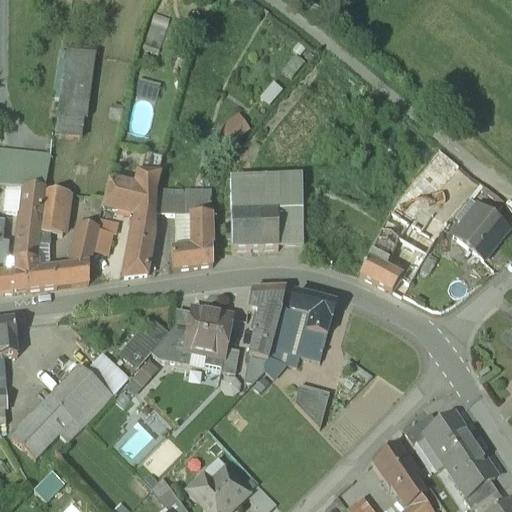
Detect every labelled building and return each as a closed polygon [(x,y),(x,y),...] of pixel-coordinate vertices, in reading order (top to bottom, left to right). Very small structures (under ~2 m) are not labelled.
[(511,0),(487,0),(511,21),(511,0)] [(95,63),(65,57),(57,121),(84,125),(87,125),(95,63)] [(158,98),(160,89),(140,85),(138,95),(158,98)] [(122,113),(111,110),(107,123),(118,126),(122,113)] [(247,137),(237,120),(215,133),(225,150),(247,137)] [(84,125),(57,121),(54,141),(78,144),(82,142),(84,125)] [(49,162),(0,154),(0,192),(23,195),(23,193),(43,195),(49,162)] [(88,168),(51,162),(45,196),(67,199),(66,201),(102,208),(106,193),(108,184),(87,180),(88,168)] [(389,223),(434,250),(445,235),(422,221),(454,177),(436,163),(395,212),(389,223)] [(157,181),(136,180),(134,191),(138,195),(153,196),(157,181)] [(300,190),(257,190),(230,190),(230,204),(230,223),(258,222),(276,222),(277,254),(301,254),(301,222),(300,190)] [(43,195),(23,193),(23,195),(15,265),(35,267),(38,237),(43,195)] [(132,199),(106,193),(102,208),(101,213),(129,219),(132,199)] [(45,196),(43,195),(38,237),(61,240),(66,201),(67,199),(45,196)] [(153,196),(138,195),(133,197),(132,199),(129,219),(136,220),(137,215),(152,218),(153,196)] [(186,197),(153,196),(152,218),(152,221),(175,222),(189,222),(210,223),(210,206),(186,205),(186,197)] [(152,218),(137,215),(136,220),(123,285),(146,282),(145,281),(153,239),(152,222),(152,221),(152,218)] [(507,243),(478,220),(464,239),(461,237),(452,249),(482,274),(507,243)] [(210,223),(189,222),(190,255),(175,256),(171,257),(174,279),(210,273),(210,223)] [(189,222),(175,222),(175,256),(190,255),(189,222)] [(277,254),(276,222),(258,222),(230,223),(230,259),(277,259),(277,254)] [(434,250),(389,223),(380,242),(397,250),(397,251),(417,263),(424,267),(434,250)] [(115,230),(98,226),(96,235),(95,237),(112,241),(115,230)] [(77,231),(67,275),(52,277),(55,294),(88,291),(87,289),(88,272),(95,237),(96,235),(77,231)] [(380,242),(358,287),(390,304),(398,291),(400,288),(385,280),(397,251),(397,250),(380,242)] [(417,263),(401,289),(400,288),(398,291),(407,296),(424,267),(417,263)] [(35,267),(15,265),(14,280),(12,299),(55,294),(52,277),(46,278),(47,273),(35,274),(35,267)] [(14,280),(4,280),(1,300),(12,299),(14,280)] [(284,297),(250,298),(246,318),(256,320),(248,362),(266,367),(268,360),(268,359),(271,350),(277,329),(278,325),(281,314),(284,297)] [(250,298),(236,298),(232,315),(246,318),(250,298)] [(334,313),(294,302),(289,321),(294,322),(309,326),(305,339),(324,345),(334,313)] [(230,325),(191,318),(187,337),(183,358),(190,360),(222,366),(224,357),(230,325)] [(309,326),(294,322),(290,333),(292,333),(286,354),(299,358),(305,339),(309,326)] [(12,327),(0,328),(0,376),(1,376),(1,377),(2,377),(0,365),(0,363),(16,362),(12,327)] [(290,333),(277,329),(271,350),(276,352),(286,354),(292,333),(290,333)] [(174,334),(150,361),(158,368),(188,373),(190,360),(183,358),(187,337),(174,334)] [(324,345),(305,339),(299,358),(298,365),(317,371),(324,345)] [(285,373),(271,369),(276,352),(271,350),(268,359),(268,360),(266,367),(264,379),(272,387),(285,373)] [(286,354),(276,352),(271,369),(285,373),(295,376),(298,365),(299,358),(286,354)] [(238,360),(224,357),(222,366),(220,380),(234,383),(238,360)] [(142,396),(158,374),(148,367),(132,389),(142,396)] [(112,404),(80,373),(49,405),(71,426),(57,441),(66,450),(97,420),(112,404)] [(488,374),(479,380),(481,384),(490,378),(488,374)] [(328,403),(298,394),(293,412),(318,438),(328,403)] [(49,405),(10,445),(33,467),(57,441),(71,426),(49,405)] [(429,425),(403,443),(411,455),(425,445),(424,444),(436,436),(429,425)] [(436,436),(424,444),(425,445),(446,475),(471,458),(450,426),(436,436)] [(428,499),(396,452),(370,470),(370,471),(388,497),(394,498),(401,507),(402,508),(403,509),(405,511),(410,511),(418,507),(428,499)] [(471,458),(446,475),(466,506),(466,507),(488,493),(493,489),(471,458)] [(203,483),(187,499),(199,511),(236,511),(247,502),(224,477),(210,491),(203,483)] [(488,493),(466,507),(466,506),(461,509),(462,511),(482,511),(495,503),(488,493)] [(180,511),(172,500),(159,509),(161,511),(180,511)]
